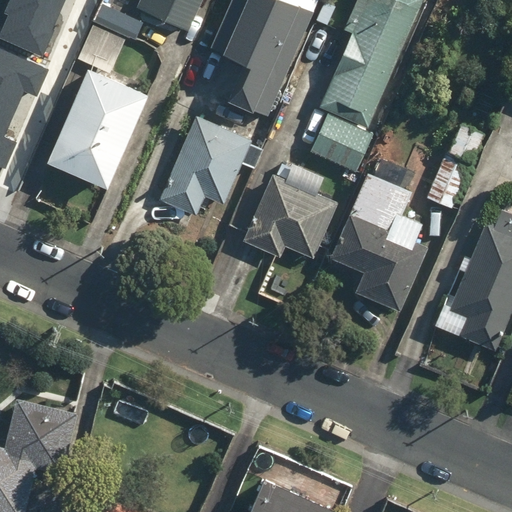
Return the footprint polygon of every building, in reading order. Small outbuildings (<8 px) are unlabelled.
[(144,18),(104,0),(103,0),(77,58),(89,63),(109,72),(125,37),(134,40),(144,18)] [(202,0),(139,0),(138,5),(189,29),(202,0)] [(321,0),(227,0),(208,45),(241,60),(224,98),(251,110),(297,6),(315,14),(321,0)] [(425,0),(354,0),(310,104),(326,111),(371,130),(425,0)] [(45,57),(52,42),(22,29),(16,43),(0,35),(0,135),(15,143),(52,60),(45,57)] [(109,72),(89,63),(44,160),(105,188),(150,91),(109,72)] [(371,130),(326,111),(310,150),(354,169),(371,130)] [(254,140),(197,114),(158,197),(195,214),(205,194),(224,203),(254,140)] [(486,134),(458,122),(426,196),(454,209),(486,134)] [(286,178),(270,171),(239,241),(277,258),(282,247),(314,261),(341,202),(318,191),(325,175),(294,162),(286,178)] [(412,190),(366,169),(327,254),(364,271),(355,291),(397,310),(426,246),(414,240),(422,221),(402,212),(412,190)] [(493,224),(485,221),(440,321),(494,345),(511,302),(511,212),(501,208),(493,224)] [(1,441),(0,440),(0,511),(26,511),(37,468),(65,474),(80,412),(12,396),(1,441)] [(328,511),(331,508),(263,478),(248,511),(328,511)] [(145,511),(100,491),(90,511),(145,511)]
